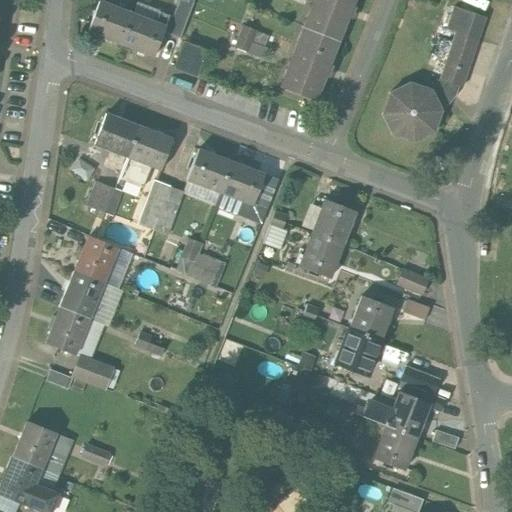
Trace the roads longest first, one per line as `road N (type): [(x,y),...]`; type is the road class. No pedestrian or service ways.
road 1 (residential): [(0,356),(50,57)]
road 2 (residential): [(50,57),(326,162)]
road 3 (residential): [(458,216),(477,394)]
road 4 (residential): [(326,162),(388,0)]
road 5 (residential): [(511,52),(458,216)]
road 6 (residential): [(326,162),(458,216)]
